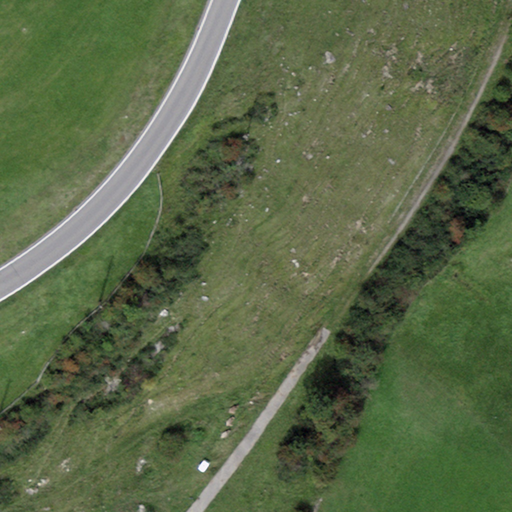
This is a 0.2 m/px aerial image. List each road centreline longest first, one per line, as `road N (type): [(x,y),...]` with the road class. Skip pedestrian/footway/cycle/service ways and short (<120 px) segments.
road 1 (track): [(191,511),(430,202),(511,39)]
road 2 (unclassified): [(0,285),(51,252),(143,157),(186,91),(226,0)]
